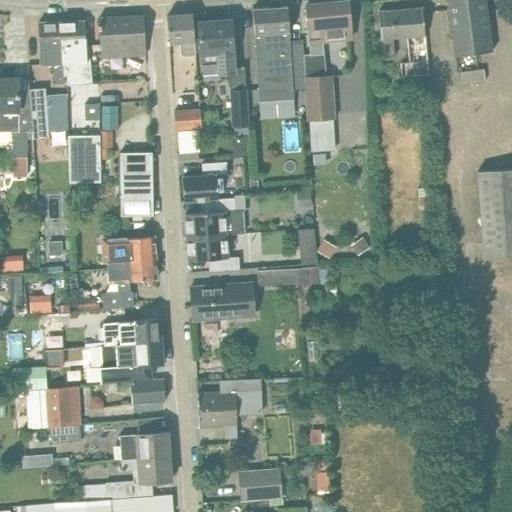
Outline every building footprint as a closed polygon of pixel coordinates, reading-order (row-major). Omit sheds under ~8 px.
[(350,20),(348,0),(306,4),(308,24),(310,54),(323,53),(322,41),(351,38),(350,20)] [(492,51),(487,6),(485,0),(446,0),(454,56),(492,51)] [(289,32),(289,26),(287,6),(253,8),(254,28),(254,34),(255,38),(259,101),(293,98),(293,90),(291,55),(289,32)] [(375,8),(376,39),(401,38),(402,75),(427,74),(425,7),(375,8)] [(194,41),(194,33),(192,14),(167,16),(169,43),(180,42),(180,54),(194,53),(194,41)] [(111,57),(126,56),(146,55),(143,15),(98,18),(100,50),(110,49),(111,57)] [(221,21),(198,23),(201,53),(201,65),(202,74),(218,73),(229,72),(234,72),(233,66),(232,50),(233,50),(232,36),(232,34),(230,20),(229,20),(229,18),(221,19),(221,21)] [(62,76),(64,76),(79,75),(78,55),(69,55),(68,48),(86,48),(85,40),(84,20),(59,21),(62,76)] [(62,76),(59,21),(38,22),(41,65),(53,64),(54,76),(55,76),(55,83),(64,83),(64,76),(62,76)] [(303,55),(291,55),(293,90),(306,89),(305,78),(303,56),(303,55)] [(308,122),(334,120),(331,76),(327,77),(324,56),(303,56),(305,78),(306,89),(308,122)] [(31,90),(18,90),(18,78),(0,78),(0,130),(12,131),(26,130),(33,130),(31,90)] [(67,94),(67,83),(65,83),(57,83),(58,94),(66,94),(67,94)] [(31,90),(33,130),(33,139),(47,138),(45,89),(31,90)] [(246,90),(230,91),(232,127),(249,126),(246,90)] [(85,119),(99,119),(99,104),(85,104),(85,119)] [(195,128),(201,127),(200,109),(174,111),(175,129),(195,128)] [(26,157),(26,130),(12,131),(12,157),(13,175),(27,174),(26,157)] [(111,130),(101,131),(101,147),(111,147),(111,130)] [(237,136),(230,142),(231,155),(245,155),(244,144),(246,144),(246,135),(237,136)] [(100,136),(67,137),(68,183),(100,182),(100,136)] [(122,152),(119,152),(120,173),(121,216),(133,216),(153,215),(152,152),(132,152),(122,152)] [(202,175),(182,177),(184,202),(224,199),(234,198),(218,199),(216,175),(227,174),(227,162),(202,163),(202,175)] [(511,254),(511,168),(482,171),(489,256),(511,254)] [(258,181),(250,181),(251,189),(259,189),(258,181)] [(439,187),(415,189),(420,237),(443,235),(439,187)] [(298,193),(298,208),(312,207),(312,192),(298,193)] [(244,195),(234,195),(234,198),(235,210),(241,210),(245,209),(244,195)] [(187,237),(226,234),(225,211),(235,210),(234,198),(224,199),(224,211),(185,214),(187,237)] [(188,261),(208,259),(209,271),(239,269),(238,256),(228,257),(226,234),(187,237),(188,261)] [(118,237),(102,239),(102,243),(103,261),(106,261),(155,257),(154,236),(128,238),(125,238),(125,239),(118,240),(118,237)] [(371,248),(364,238),(352,246),(359,256),(371,248)] [(324,241),(318,251),(328,257),(334,247),(324,241)] [(61,242),(48,242),(49,255),(61,254),(61,242)] [(315,251),(300,252),(301,265),(316,264),(315,251)] [(155,257),(106,261),(107,274),(108,282),(128,281),(137,280),(157,279),(155,257)] [(258,271),(258,287),(313,285),(312,268),(258,271)] [(21,275),(7,275),(8,290),(16,304),(23,304),(21,275)] [(190,287),(192,320),(255,316),(253,290),(228,292),(227,284),(190,287)] [(134,291),(104,293),(106,308),(135,306),(134,291)] [(49,312),(48,295),(29,296),(30,312),(49,312)] [(57,305),(58,313),(69,312),(68,304),(57,305)] [(104,345),(161,340),(159,318),(139,319),(134,320),(102,323),(104,345)] [(161,340),(104,345),(101,345),(102,367),(100,368),(100,367),(99,367),(101,383),(102,383),(102,382),(150,378),(150,379),(151,379),(149,364),(162,363),(161,340)] [(45,350),(42,350),(43,366),(45,366),(46,369),(59,368),(62,364),(61,349),(45,350)] [(13,368),(15,390),(47,388),(46,369),(45,366),(43,366),(13,368)] [(151,380),(130,381),(132,403),(145,402),(165,400),(163,379),(151,380)] [(217,392),(197,393),(198,427),(224,426),(225,438),(237,438),(236,415),(260,414),(259,379),(220,381),(221,392),(217,392)] [(47,388),(49,427),(78,424),(74,386),(47,388)] [(47,388),(15,390),(17,429),(49,427),(47,388)] [(97,396),(90,396),(90,409),(103,408),(103,401),(97,396)] [(79,425),(49,427),(51,443),(81,440),(79,425)] [(138,458),(169,456),(167,432),(147,433),(136,434),(120,435),(122,459),(138,458)] [(171,480),(169,456),(138,458),(140,482),(151,481),(171,480)] [(52,458),(52,465),(68,464),(68,457),(52,458)] [(327,459),(319,459),(320,469),(328,469),(327,459)] [(282,500),(280,470),(239,473),(241,503),(282,500)] [(135,480),(105,483),(82,484),(83,500),(136,496),(135,480)] [(110,511),(166,511),(173,511),(172,494),(152,496),(110,499),(110,511)] [(110,511),(110,499),(85,501),(55,503),(55,511),(110,511)]
